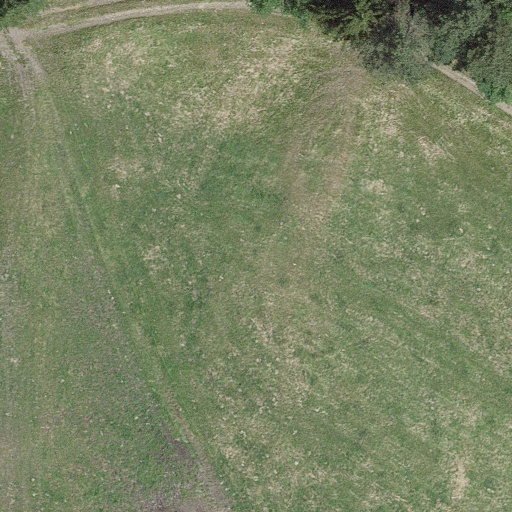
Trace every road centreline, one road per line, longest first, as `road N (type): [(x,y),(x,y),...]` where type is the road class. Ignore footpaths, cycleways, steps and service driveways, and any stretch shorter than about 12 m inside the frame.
road 1 (track): [(314,0),(511,107)]
road 2 (track): [(0,29),(146,0)]
